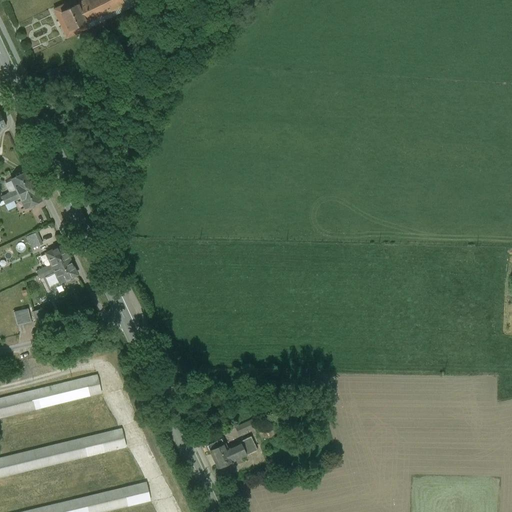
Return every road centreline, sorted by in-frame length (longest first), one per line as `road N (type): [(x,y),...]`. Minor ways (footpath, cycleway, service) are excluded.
road 1 (primary): [(124,316),(0,50)]
road 2 (primary): [(216,511),(124,316)]
road 3 (unclassified): [(124,316),(0,351)]
